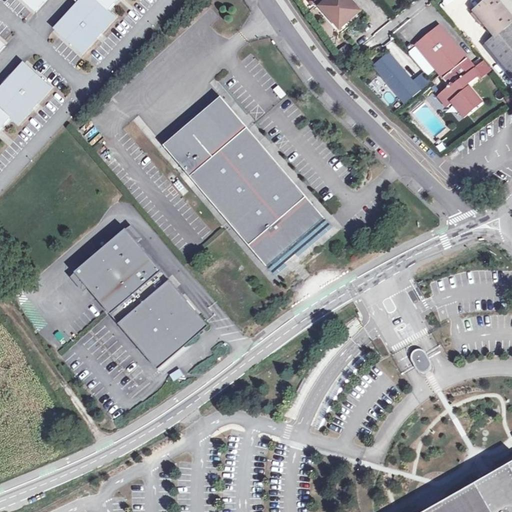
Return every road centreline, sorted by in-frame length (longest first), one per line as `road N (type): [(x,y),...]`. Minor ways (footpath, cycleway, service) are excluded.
road 1 (unclassified): [(0,501),(150,431),(340,297),(473,229)]
road 2 (unclassified): [(473,229),(321,67),(274,0)]
road 3 (unknown): [(0,182),(85,88),(0,10)]
road 4 (track): [(109,454),(85,412),(0,310)]
road 5 (unknown): [(168,0),(85,88)]
